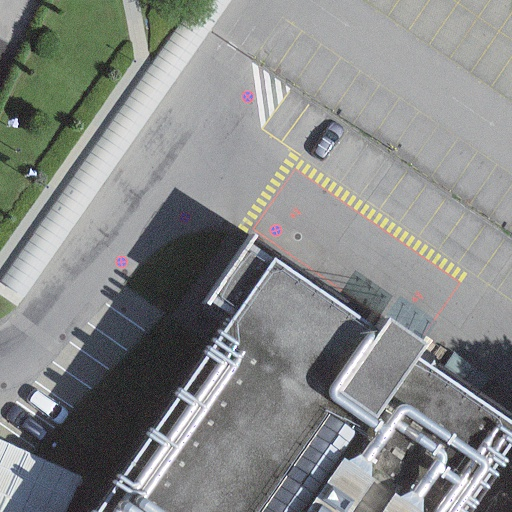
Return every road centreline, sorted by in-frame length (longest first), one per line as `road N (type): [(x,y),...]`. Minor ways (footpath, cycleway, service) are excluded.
road 1 (unknown): [(511,328),(168,117)]
road 2 (unknown): [(0,334),(168,117)]
road 3 (unknown): [(339,0),(511,123)]
road 4 (unknown): [(168,117),(258,0)]
